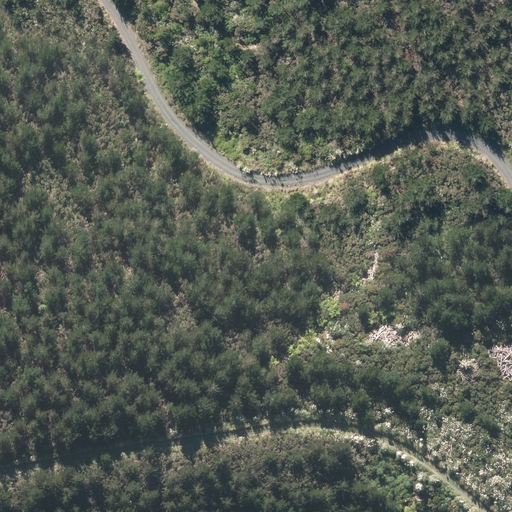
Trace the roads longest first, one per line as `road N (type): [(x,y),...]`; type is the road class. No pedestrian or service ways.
road 1 (track): [(489,511),(407,449),(356,426),(317,420),(0,469)]
road 2 (track): [(511,179),(485,148),(445,136),(307,172),(259,172),(228,161),(181,125),(100,0)]
